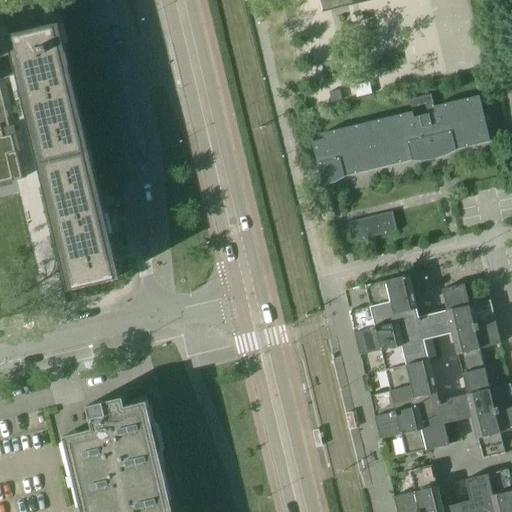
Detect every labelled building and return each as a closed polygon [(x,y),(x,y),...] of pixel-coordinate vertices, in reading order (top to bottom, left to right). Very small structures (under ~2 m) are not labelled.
[(374,0),(319,0),(322,12),(354,5),(374,0)] [(116,276),(61,46),(56,25),(60,24),(60,22),(13,33),(14,35),(9,36),(6,27),(0,28),(0,79),(23,74),(28,96),(27,96),(27,99),(29,99),(38,138),(37,138),(38,141),(39,141),(49,180),(47,181),(48,184),(49,184),(59,222),(57,223),(58,226),(60,226),(69,264),(67,265),(68,268),(74,267),(78,285),(69,287),(69,289),(121,277),(120,275),(116,276)] [(457,34),(448,36),(452,53),(460,51),(457,34)] [(368,82),(353,86),(356,99),(372,95),(368,82)] [(339,91),(329,93),(331,104),(342,101),(339,91)] [(0,183),(12,180),(12,182),(16,181),(22,179),(15,152),(14,152),(0,92),(0,183)] [(489,142),(485,122),(478,96),(433,107),(430,95),(408,100),(411,112),(322,134),(323,139),(312,142),(322,186),(327,184),(332,183),(339,179),(344,177),(412,161),(417,161),(422,161),(427,160),(432,159),(436,158),(441,157),(446,155),(450,153),(455,150),(489,142)] [(352,242),(396,232),(392,212),(348,223),(352,242)] [(439,312),(397,322),(395,314),(416,308),(414,301),(415,300),(413,294),(412,294),(408,275),(364,286),(369,307),(348,312),(359,356),(380,351),(385,371),(428,360),(423,340),(436,337),(444,335),(439,312)] [(469,305),(464,284),(441,290),(462,375),(484,370),(479,349),(500,344),(490,300),(469,305)] [(459,397),(417,407),(415,398),(436,393),(434,385),(435,385),(433,378),(432,378),(428,360),(385,371),(390,391),(369,396),(379,439),(400,435),(405,456),(449,445),(444,424),(456,421),(464,419),(459,397)] [(511,392),(510,384),(489,389),(484,370),(462,375),(482,459),(505,454),(500,433),(511,429),(511,392)] [(91,421),(93,428),(94,434),(71,444),(81,484),(75,485),(81,510),(81,511),(166,511),(164,502),(171,501),(159,450),(152,452),(146,429),(153,427),(147,401),(125,406),(123,397),(87,405),(91,421)] [(414,492),(393,497),(396,511),(442,511),(431,466),(409,471),(414,492)] [(511,511),(511,485),(508,469),(465,480),(470,501),(449,506),(450,511),(511,511)]
